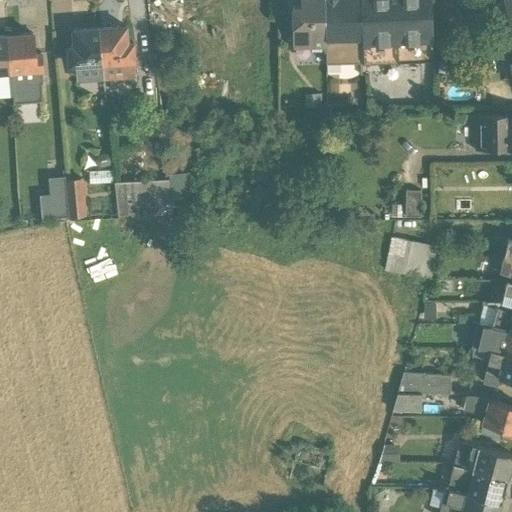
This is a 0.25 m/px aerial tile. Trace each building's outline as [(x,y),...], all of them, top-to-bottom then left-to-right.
[(310,47),(324,47),(322,0),(299,0),(299,1),(291,1),(292,43),(310,43),(310,47)] [(322,0),(324,47),(324,59),(361,58),(359,0),(322,0)] [(359,0),(361,58),(432,56),(429,0),(359,0)] [(125,21),(97,23),(102,75),(135,73),(132,38),(127,38),(125,21)] [(102,75),(97,23),(72,25),(70,40),(65,40),(67,63),(75,62),(76,77),(102,75)] [(6,28),(12,92),(13,98),(42,96),(41,77),(42,77),(42,66),(43,66),(41,45),(36,45),(34,26),(6,28)] [(0,92),(12,92),(6,28),(0,28),(0,92)] [(320,88),(307,88),(307,102),(320,102),(320,88)] [(506,110),(462,111),(462,116),(473,116),(473,145),(511,145),(511,114),(506,115),(506,110)] [(110,160),(111,159),(110,150),(106,148),(97,151),(94,155),(95,161),(100,163),(110,160)] [(511,157),(502,158),(502,172),(511,172),(511,157)] [(89,179),(113,178),(111,166),(88,167),(89,179)] [(41,215),(69,212),(66,174),(65,171),(47,173),(49,189),(38,190),(41,215)] [(66,174),(69,212),(86,210),(83,173),(66,174)] [(167,175),(114,178),(117,212),(171,208),(169,192),(167,175)] [(405,186),(404,212),(421,212),(421,186),(405,186)] [(245,189),(225,188),(224,197),(245,198),(245,189)] [(169,192),(171,208),(171,213),(189,213),(189,192),(169,192)] [(383,266),(429,275),(434,252),(428,251),(430,240),(389,232),(383,266)] [(503,250),(511,252),(511,235),(507,234),(503,250)] [(511,252),(503,250),(498,266),(509,269),(510,265),(511,266),(511,252)] [(501,297),(511,300),(511,275),(507,274),(501,297)] [(490,319),(511,325),(511,300),(501,297),(481,297),(481,299),(475,319),(490,319)] [(434,298),(423,299),(424,315),(435,314),(434,298)] [(489,344),(511,349),(511,325),(490,319),(475,319),(469,343),(489,344)] [(500,372),(511,375),(511,349),(489,344),(481,379),(496,383),(500,372)] [(402,367),(396,389),(420,389),(449,389),(449,371),(402,367)] [(396,389),(391,406),(419,407),(420,389),(396,389)] [(482,409),(480,417),(481,417),(502,423),(511,425),(511,399),(473,390),(465,390),(462,403),(482,409)] [(502,423),(481,417),(478,428),(500,434),(502,423)] [(452,458),(505,472),(511,449),(459,435),(452,458)] [(322,473),(325,441),(297,438),(294,470),(322,473)] [(382,439),(376,458),(397,458),(398,440),(382,439)] [(448,484),(499,496),(505,472),(452,458),(449,472),(451,473),(448,484)] [(460,511),(461,511),(463,511),(494,511),(499,496),(448,484),(444,483),(444,485),(431,482),(427,498),(439,501),(436,511),(460,511)]
